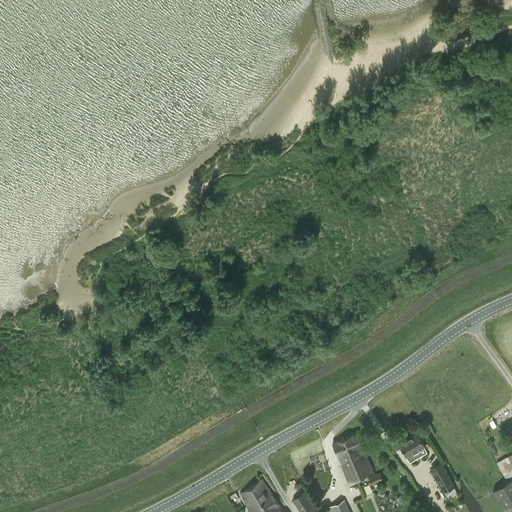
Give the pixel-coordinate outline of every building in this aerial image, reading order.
[(348,481),(374,470),(356,432),(332,442),(348,481)] [(399,442),(407,455),(410,460),(426,450),(424,445),(425,445),(417,432),(399,442)] [(511,453),(507,456),(496,462),(505,478),(511,474),(511,453)] [(444,491),(454,485),(441,464),(432,470),(444,491)] [(382,480),(379,472),(368,477),(372,485),(382,480)] [(264,478),(240,492),(249,507),(273,492),(264,478)] [(511,511),(511,478),(493,489),(505,511),(511,511)] [(316,490),(312,493),(316,499),(320,497),(316,490)] [(302,511),(317,511),(304,491),(293,498),(302,511)] [(273,492),(249,507),(252,511),(285,511),(280,502),(273,492)] [(349,511),(344,499),(327,507),(329,511),(349,511)]
